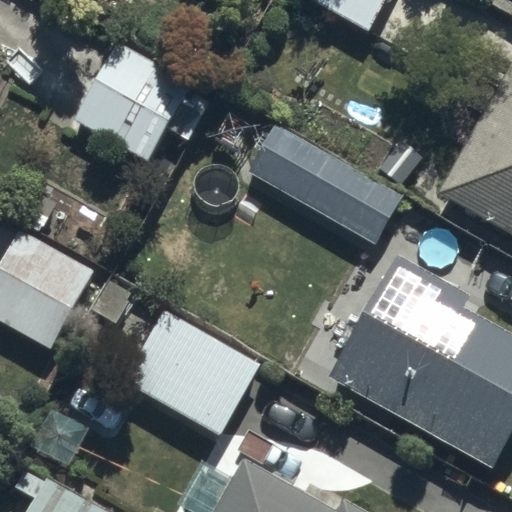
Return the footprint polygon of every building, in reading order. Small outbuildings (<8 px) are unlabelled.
[(387,0),(300,0),(300,1),(365,38),(387,0)] [(192,105),(127,68),(88,135),(153,172),(192,105)] [(511,93),(449,203),(511,238),(511,93)] [(400,204),(279,135),(250,185),(371,254),(400,204)] [(94,291),(29,254),(0,304),(0,326),(55,358),(94,291)] [(461,315),(400,281),(338,390),(487,473),(511,428),(511,354),(456,324),(461,315)] [(262,384),(173,334),(135,401),(223,451),(262,384)] [(299,511),(247,483),(231,511),(299,511)]
